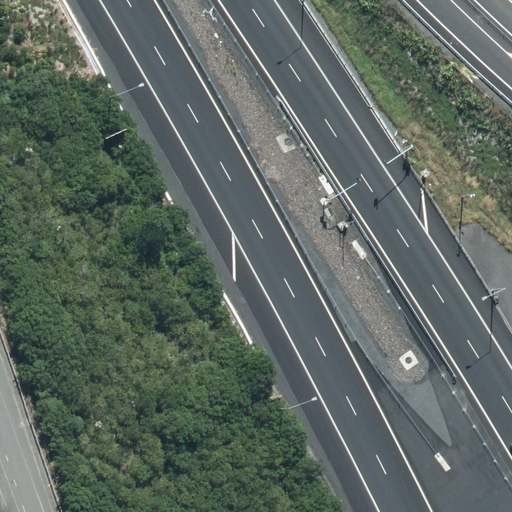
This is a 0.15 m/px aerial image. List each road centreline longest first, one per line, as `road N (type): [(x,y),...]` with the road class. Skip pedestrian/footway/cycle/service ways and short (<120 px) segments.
road 1 (motorway): [(405,511),(125,0)]
road 2 (motorway): [(251,0),(511,422)]
